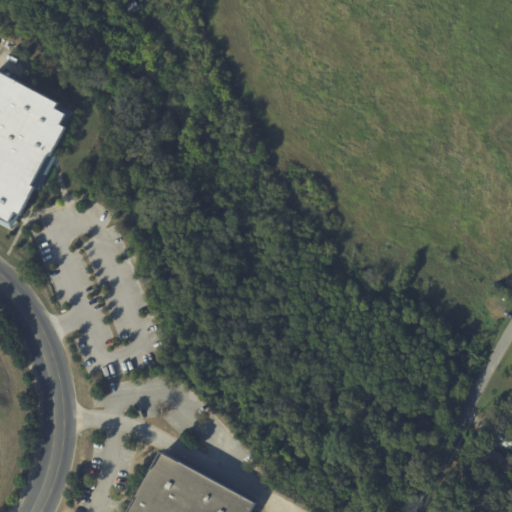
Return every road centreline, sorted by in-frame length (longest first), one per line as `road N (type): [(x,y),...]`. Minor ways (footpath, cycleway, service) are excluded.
road 1 (tertiary): [(0,280),(31,305),(59,413),(28,511)]
road 2 (residential): [(438,462),(511,327)]
